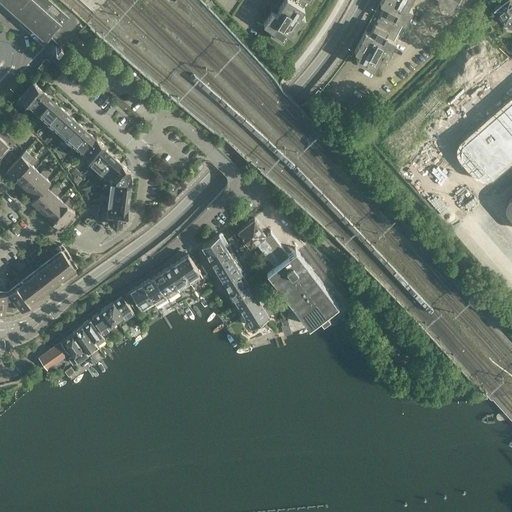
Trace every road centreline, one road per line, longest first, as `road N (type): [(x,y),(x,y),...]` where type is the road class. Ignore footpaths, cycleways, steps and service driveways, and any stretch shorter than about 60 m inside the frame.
road 1 (secondary): [(0,335),(23,330),(179,214),(306,80),(361,0)]
road 2 (residential): [(0,377),(18,372),(47,337),(186,237)]
road 3 (residential): [(186,237),(241,183),(175,120),(163,121),(138,150)]
road 4 (residential): [(138,150),(139,212),(113,244),(88,249),(37,224)]
